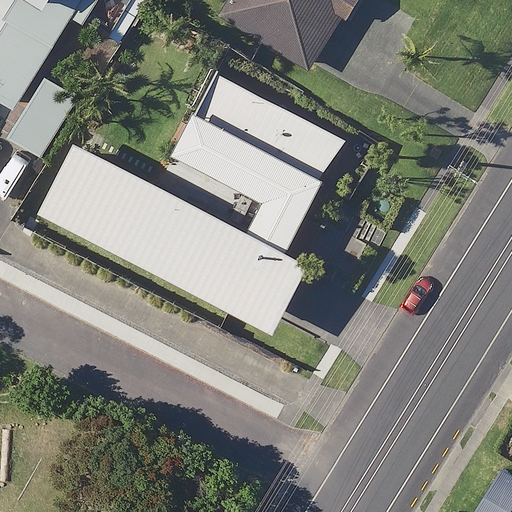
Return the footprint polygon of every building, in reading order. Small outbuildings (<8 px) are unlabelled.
[(0,0),(0,100),(18,111),(86,0),(0,0)] [(231,0),(222,18),(319,72),(346,22),(355,27),(369,0),(231,0)] [(349,139),(212,67),(152,184),(78,145),(42,214),(276,336),(312,267),(289,255),(349,139)] [(82,95),(49,74),(10,135),(44,156),(82,95)] [(511,511),(511,479),(499,471),(473,511),(511,511)]
